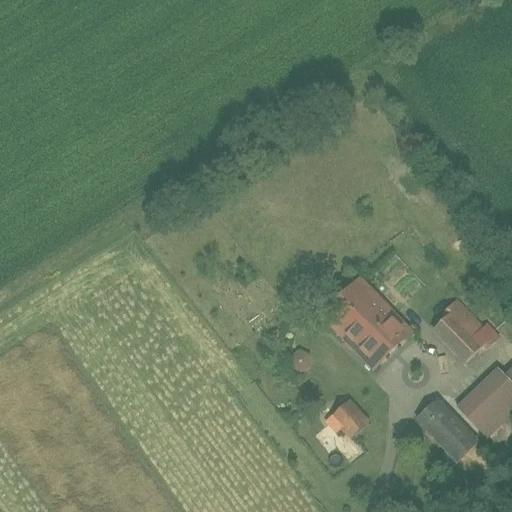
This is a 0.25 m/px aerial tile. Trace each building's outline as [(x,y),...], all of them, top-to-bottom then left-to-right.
[(416,328),(361,272),(319,313),(374,369),(416,328)] [(485,323),(458,296),(442,311),(447,316),(434,328),(466,362),(485,344),(488,347),(501,334),(488,320),(485,323)] [(300,349),(285,358),(295,375),(310,365),(300,349)] [(511,378),(505,371),(499,364),(457,403),(488,436),(511,413),(511,378)] [(481,438),(438,394),(415,417),(458,461),(481,438)] [(371,419),(351,397),(331,416),(351,438),(371,419)]
